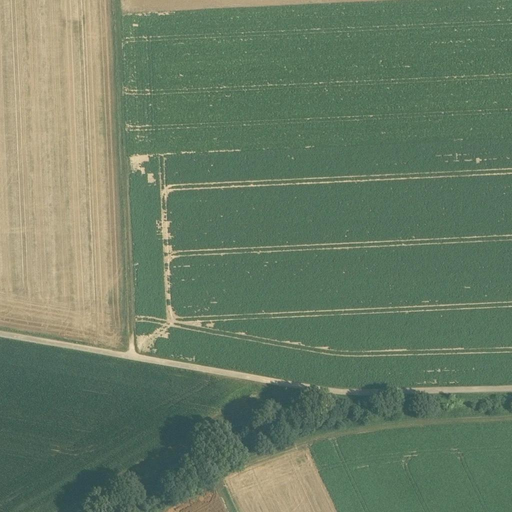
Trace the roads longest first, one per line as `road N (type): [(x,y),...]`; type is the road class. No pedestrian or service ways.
road 1 (track): [(0,335),(344,394),(511,389)]
road 2 (track): [(131,359),(116,0)]
road 3 (track): [(511,418),(375,428),(269,452),(217,478),(232,511)]
